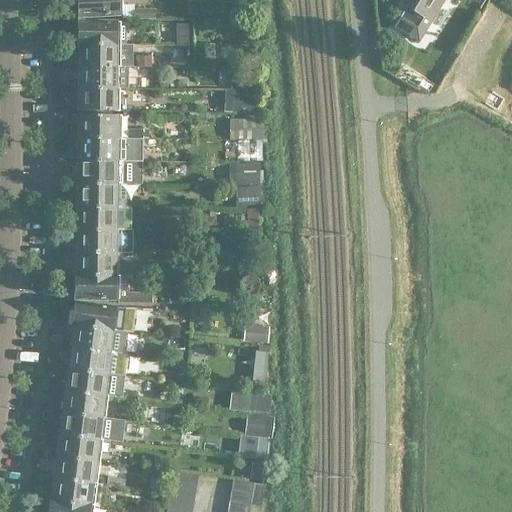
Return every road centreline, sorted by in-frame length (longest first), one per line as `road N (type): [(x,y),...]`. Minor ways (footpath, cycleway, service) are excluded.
road 1 (unclassified): [(381,511),(381,238),(355,0)]
road 2 (tertiary): [(0,335),(4,0)]
